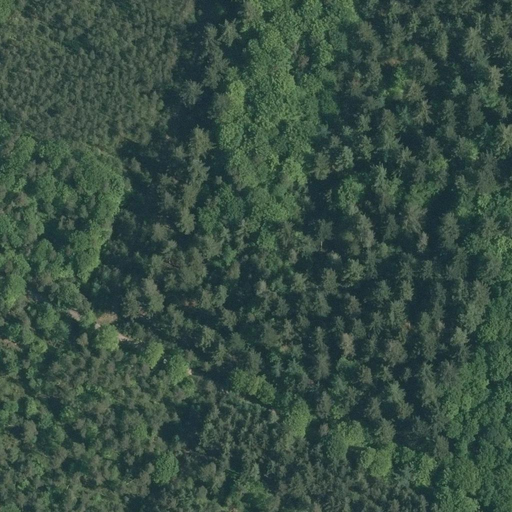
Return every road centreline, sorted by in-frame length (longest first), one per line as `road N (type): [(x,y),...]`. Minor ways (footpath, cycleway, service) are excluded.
road 1 (track): [(487,511),(0,277)]
road 2 (track): [(327,436),(474,32)]
road 3 (track): [(106,331),(215,0)]
road 4 (track): [(148,511),(227,388)]
road 5 (track): [(511,51),(387,0)]
